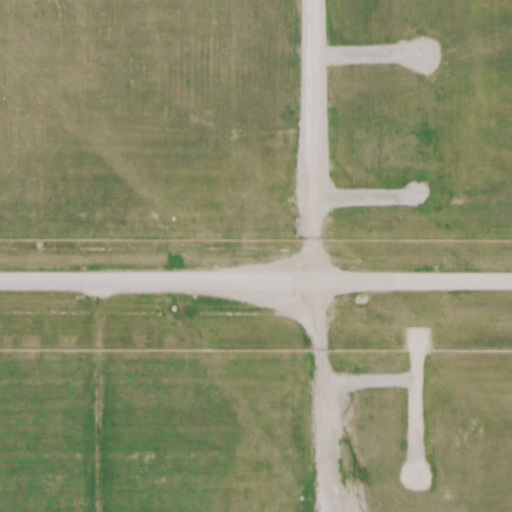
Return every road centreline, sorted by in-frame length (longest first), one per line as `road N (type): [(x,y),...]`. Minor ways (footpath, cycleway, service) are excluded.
road 1 (tertiary): [(0,280),(318,281)]
road 2 (residential): [(324,511),(318,281)]
